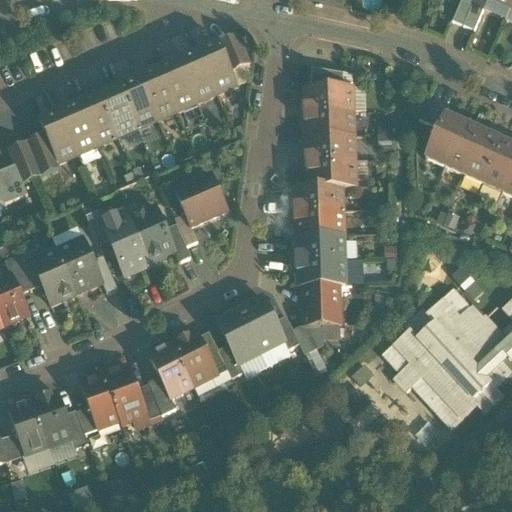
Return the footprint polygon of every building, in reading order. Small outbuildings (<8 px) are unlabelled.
[(511,0),(488,0),(488,2),(510,12),(511,5),(511,0)] [(505,23),(510,12),(488,2),(483,13),(505,23)] [(452,25),(463,30),(472,9),(461,4),(452,25)] [(483,13),(472,9),(463,30),(474,35),(483,13)] [(218,46),(231,75),(250,67),(237,37),(218,46)] [(218,46),(198,55),(217,98),(237,89),(231,75),(218,46)] [(198,55),(178,63),(197,107),(217,98),(198,55)] [(178,63),(158,72),(177,115),(197,107),(178,63)] [(158,72),(138,80),(157,124),(177,115),(158,72)] [(300,104),(301,118),(353,116),(352,91),(343,91),(343,77),(311,72),(312,92),(304,92),(304,104),(300,104)] [(138,80),(119,89),(138,132),(157,124),(138,80)] [(119,89),(99,98),(118,141),(138,132),(119,89)] [(365,90),(352,91),(353,116),(366,116),(365,90)] [(99,98),(79,106),(98,150),(118,141),(99,98)] [(419,124),(429,128),(438,107),(428,103),(419,124)] [(79,106),(59,115),(78,158),(98,150),(79,106)] [(448,112),(438,107),(429,128),(439,133),(445,119),(448,112)] [(58,167),(78,158),(59,115),(39,124),(45,138),(58,167)] [(305,132),(306,143),(354,141),(353,116),(301,118),(301,132),(305,132)] [(425,163),(445,172),(465,128),(445,119),(439,133),(425,163)] [(484,137),(465,128),(445,172),(464,180),(484,137)] [(502,145),(484,137),(464,180),(483,189),(502,145)] [(50,174),(59,171),(58,167),(45,138),(36,141),(50,174)] [(392,140),(377,140),(378,154),(393,154),(392,140)] [(41,178),(50,174),(36,141),(27,145),(41,178)] [(302,154),(303,168),(355,166),(354,141),(306,143),(306,154),(302,154)] [(32,182),(41,178),(27,145),(18,149),(32,182)] [(511,174),(511,149),(502,145),(483,189),(502,197),(511,174)] [(23,187),(32,182),(18,149),(8,153),(15,168),(23,187)] [(307,181),(307,192),(342,191),(356,191),(355,166),(303,168),(303,181),(307,181)] [(0,174),(0,204),(5,207),(27,198),(23,187),(15,168),(0,174)] [(511,174),(502,197),(511,202),(511,174)] [(185,219),(191,231),(227,216),(212,182),(190,191),(189,189),(175,195),(185,219)] [(290,204),(291,218),(343,216),(342,191),(307,192),(294,193),(294,204),(290,204)] [(130,223),(149,267),(174,257),(175,256),(166,234),(156,212),(130,223)] [(149,267),(130,223),(127,215),(102,225),(101,226),(109,244),(124,280),(150,269),(149,267)] [(101,226),(102,225),(98,216),(86,221),(98,249),(109,244),(101,226)] [(295,231),(295,242),(344,241),(343,216),(291,218),(291,231),(295,231)] [(177,229),(186,251),(197,247),(191,231),(185,219),(174,224),(177,229)] [(174,257),(179,268),(191,262),(186,251),(177,229),(166,234),(175,256),(174,257)] [(292,254),(292,267),(345,265),(345,263),(344,246),(344,241),(295,242),(296,253),(292,254)] [(57,255),(76,299),(102,288),(92,266),(83,244),(57,255)] [(356,246),(344,246),(345,263),(357,263),(356,246)] [(17,262),(31,295),(42,290),(31,266),(36,264),(33,255),(17,262)] [(50,310),(76,299),(57,255),(36,264),(31,266),(42,290),(50,310)] [(102,288),(106,298),(117,294),(103,261),(92,266),(102,288)] [(31,295),(17,262),(6,267),(12,281),(20,300),(31,295)] [(297,292),(303,292),(338,291),(346,290),(345,265),(292,267),(293,281),(297,281),(297,292)] [(467,279),(458,288),(472,302),(481,294),(467,279)] [(0,285),(0,324),(3,331),(29,320),(20,300),(12,281),(0,285)] [(338,291),(303,292),(305,330),(322,330),(339,329),(338,291)] [(511,377),(511,376),(510,375),(495,358),(492,361),(487,355),(502,341),(500,339),(484,322),(482,324),(471,312),(468,315),(452,298),(428,320),(423,315),(405,332),(409,336),(385,359),(402,376),(394,384),(406,397),(414,390),(430,408),(440,399),(445,404),(435,413),(453,432),(477,410),(484,418),(502,401),(495,394),(510,380),(511,377)] [(244,308),(238,311),(261,358),(284,346),(285,346),(275,327),(263,303),(246,311),(244,308)] [(511,331),(502,341),(487,355),(492,361),(495,358),(510,375),(511,373),(511,305),(504,314),(511,322),(511,331)] [(261,358),(238,311),(231,314),(233,318),(217,327),(228,350),(238,369),(239,369),(261,358)] [(288,355),(300,349),(293,336),(286,321),(275,327),(285,346),(284,346),(288,355)] [(511,327),(500,339),(502,341),(511,331),(511,327)] [(322,330),(323,344),(340,344),(339,329),(322,330)] [(305,330),(293,336),(300,349),(305,359),(316,353),(321,351),(321,344),(323,344),(322,330),(305,330)] [(172,349),(193,392),(217,380),(214,375),(198,343),(195,337),(172,349)] [(225,369),(218,355),(209,337),(198,343),(214,375),(225,369)] [(291,360),(288,355),(284,346),(261,358),(269,372),(291,360)] [(170,403),(193,392),(172,349),(149,361),(159,381),(170,403)] [(228,350),(218,355),(225,369),(232,383),(243,377),(239,369),(238,369),(228,350)] [(327,374),(316,353),(305,359),(316,380),(327,374)] [(269,372),(261,358),(239,369),(243,377),(246,383),(269,372)] [(234,387),(232,383),(225,369),(214,375),(217,380),(193,392),(200,405),(234,387)] [(374,380),(364,369),(351,380),(361,391),(374,380)] [(128,372),(103,381),(120,426),(121,430),(131,426),(135,428),(137,432),(148,428),(147,425),(136,394),(128,372)] [(120,426),(103,381),(80,389),(88,412),(96,434),(120,426)] [(170,403),(159,381),(147,387),(149,389),(162,420),(175,413),(170,403)] [(136,394),(147,425),(162,420),(149,389),(136,394)] [(371,407),(358,393),(341,408),(354,422),(371,407)] [(56,398),(32,407),(49,452),(72,443),(73,443),(65,420),(56,398)] [(430,408),(435,413),(445,404),(440,399),(430,408)] [(24,461),(49,452),(32,407),(8,416),(16,440),(24,461)] [(88,412),(76,416),(84,439),(96,434),(88,412)] [(84,439),(76,416),(65,420),(73,443),(72,443),(76,454),(89,450),(84,439)] [(16,440),(2,444),(7,468),(23,462),(24,461),(16,440)] [(49,452),(55,468),(78,460),(76,454),(72,443),(49,452)] [(55,468),(49,452),(24,461),(23,462),(29,478),(55,468)] [(208,480),(202,467),(188,473),(194,486),(208,480)] [(23,484),(10,487),(14,505),(27,502),(23,484)]
